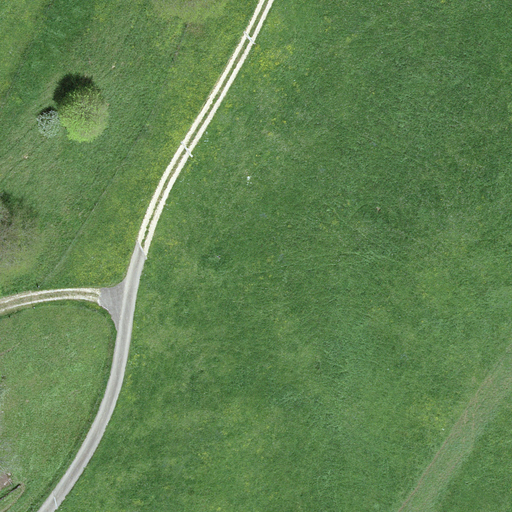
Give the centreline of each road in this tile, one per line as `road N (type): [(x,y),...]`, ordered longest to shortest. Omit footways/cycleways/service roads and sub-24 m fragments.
road 1 (track): [(262,0),(157,197),(121,310),(107,395),(43,511)]
road 2 (track): [(121,310),(101,294),(0,304)]
